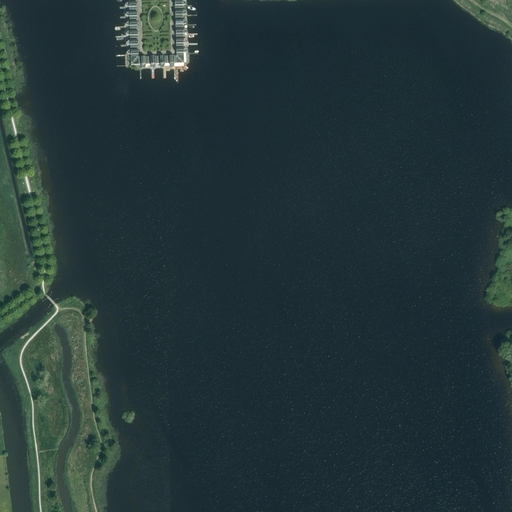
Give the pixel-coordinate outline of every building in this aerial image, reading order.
[(186,4),(186,3),(185,3),(185,2),(184,2),(183,1),(182,1),(174,2),(174,11),(182,11),(182,6),(183,6),(183,5),(184,5),(185,5),(185,4),(186,4)] [(125,5),(125,6),(126,6),(126,7),(127,7),(128,7),(129,7),(129,13),(137,12),(137,3),(129,3),(128,3),(127,3),(126,4),(125,4),(125,5)] [(186,13),(186,12),(185,12),(185,11),(184,11),(183,11),(182,11),(174,11),(175,21),(182,20),(182,15),(183,15),(184,15),(185,14),(186,14),(186,13)] [(125,14),(125,15),(126,16),(127,16),(127,17),(128,17),(129,17),(129,22),(137,22),(137,12),(129,13),(128,13),(127,13),(126,13),(126,14),(125,14)] [(183,30),(183,25),(184,24),(185,24),(186,23),(187,22),(186,22),(186,21),(185,21),(184,20),(183,20),(182,20),(175,21),(175,30),(183,30)] [(125,24),(125,25),(126,25),(127,26),(128,26),(129,26),(130,31),(130,32),(137,32),(137,22),(129,22),(128,22),(127,22),(127,23),(126,23),(125,24)] [(183,39),(183,34),(184,34),(185,34),(186,33),(187,32),(187,31),(186,31),(185,30),(184,30),(183,30),(175,30),(175,40),(183,39)] [(126,33),(125,34),(126,34),(126,35),(127,35),(128,35),(129,36),(130,36),(130,41),(138,41),(137,32),(130,32),(130,31),(129,32),(128,32),(127,32),(126,33)] [(187,42),(187,41),(186,40),(185,40),(184,39),(183,39),(175,40),(176,49),(183,49),(183,44),(184,44),(184,43),(185,43),(186,43),(186,42),(187,42)] [(126,43),(126,44),(127,44),(128,45),(129,45),(130,45),(130,50),(130,51),(138,51),(138,41),(130,41),(129,41),(128,41),(127,42),(126,42),(126,43)] [(187,51),(188,51),(187,51),(187,50),(186,50),(186,49),(185,49),(184,49),(183,49),(176,49),(176,53),(176,56),(184,63),(183,53),(184,53),(185,53),(186,53),(186,52),(187,52),(187,51)] [(126,52),(126,53),(127,54),(128,54),(129,55),(130,55),(131,65),(138,57),(138,55),(138,51),(130,51),(130,50),(129,51),(128,51),(127,51),(127,52),(126,52)] [(152,68),(153,68),(154,67),(154,66),(155,65),(155,64),(160,64),(160,56),(145,57),(145,64),(150,64),(150,65),(151,65),(151,66),(151,67),(152,68)] [(161,68),(162,68),(163,68),(163,67),(164,66),(164,65),(164,64),(169,64),(169,56),(160,56),(160,64),(160,65),(160,66),(161,67),(161,68)] [(171,67),(172,68),(172,67),(173,66),(173,65),(174,65),(174,64),(184,63),(176,56),(173,56),(169,56),(169,64),(169,65),(170,65),(170,66),(170,67),(171,67)] [(143,68),(143,69),(144,68),(144,67),(145,67),(145,66),(145,65),(145,64),(145,57),(141,57),(138,57),(131,65),(141,65),(141,66),(141,67),(142,68),(143,68)]
